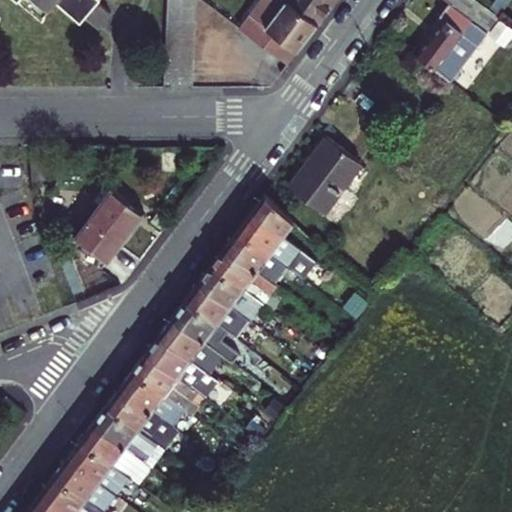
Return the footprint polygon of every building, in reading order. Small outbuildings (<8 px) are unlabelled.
[(21,0),(41,17),(55,0),(60,0),(97,32),(110,17),(95,4),(98,0),(21,0)] [(195,92),(195,2),(192,0),(166,0),(166,92),(195,92)] [(317,30),(277,0),(267,0),(240,36),(287,70),(317,30)] [(336,6),(328,0),(277,0),(317,30),(336,6)] [(433,0),(451,13),(491,42),(504,26),(467,0),(433,0)] [(420,66),(453,90),(491,42),(451,13),(441,24),(448,29),(420,66)] [(361,175),(327,149),(291,199),(324,224),(361,175)] [(37,164),(27,164),(27,192),(37,192),(37,164)] [(71,244),(105,269),(141,221),(107,196),(71,244)] [(267,204),(254,222),(304,259),(308,262),(314,254),(292,238),(297,231),(267,204)] [(254,222),(240,240),(290,278),(304,259),(254,222)] [(240,240),(227,258),(277,296),(290,278),(240,240)] [(227,258),(213,276),(246,300),(253,290),(274,306),(280,298),(277,296),(227,258)] [(304,259),(290,278),(307,291),(320,272),(308,262),(304,259)] [(213,276),(200,294),(250,331),(253,334),(260,324),(239,309),(246,300),(213,276)] [(253,290),(246,300),(267,316),(274,306),(253,290)] [(250,331),(200,294),(187,311),(219,334),(237,348),(250,331)] [(187,311),(175,327),(225,366),(227,368),(235,358),(213,343),(219,334),(187,311)] [(225,366),(175,327),(161,345),(212,383),(225,366)] [(161,345),(148,362),(202,402),(208,407),(220,390),(212,383),(161,345)] [(148,362),(135,380),(188,420),(202,402),(148,362)] [(188,420),(135,380),(121,398),(175,437),(188,420)] [(121,398),(107,417),(160,456),(175,437),(121,398)] [(160,456),(107,417),(95,433),(148,473),(160,456)] [(95,433),(82,452),(130,488),(134,491),(148,473),(95,433)] [(82,452),(68,469),(117,506),(130,488),(82,452)] [(68,469),(55,487),(88,511),(112,511),(117,506),(68,469)] [(88,511),(55,487),(42,504),(52,511),(88,511)]
